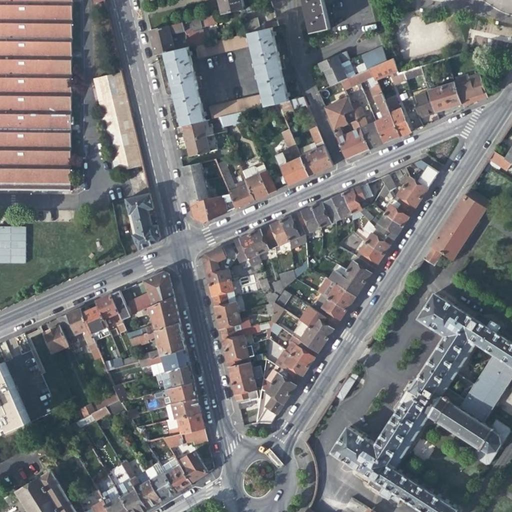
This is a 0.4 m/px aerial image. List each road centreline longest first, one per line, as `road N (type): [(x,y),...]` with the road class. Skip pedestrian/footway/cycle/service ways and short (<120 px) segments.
road 1 (secondary): [(277,453),(492,124)]
road 2 (secondary): [(180,246),(121,0)]
road 3 (secondary): [(238,455),(227,438),(180,246)]
road 4 (residential): [(180,246),(0,325)]
road 5 (tertiary): [(347,175),(180,246)]
road 6 (tertiary): [(492,124),(471,121),(347,175)]
road 7 (residential): [(298,59),(347,175)]
